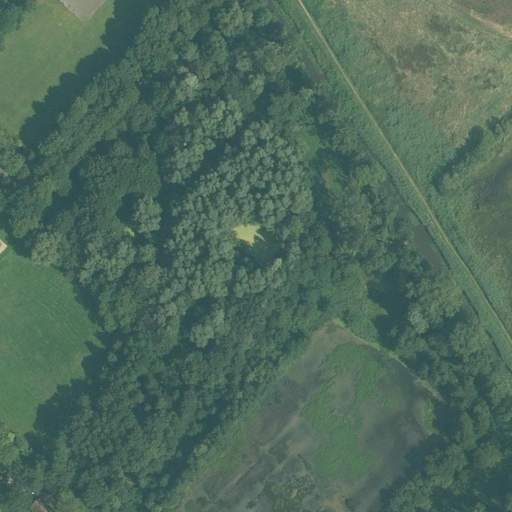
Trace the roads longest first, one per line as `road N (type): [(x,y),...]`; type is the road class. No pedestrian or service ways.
road 1 (track): [(427,511),(488,435),(487,400),(479,384),(369,288),(299,87),(270,47),(206,6)]
road 2 (unclassified): [(0,169),(31,182),(54,168),(212,0)]
